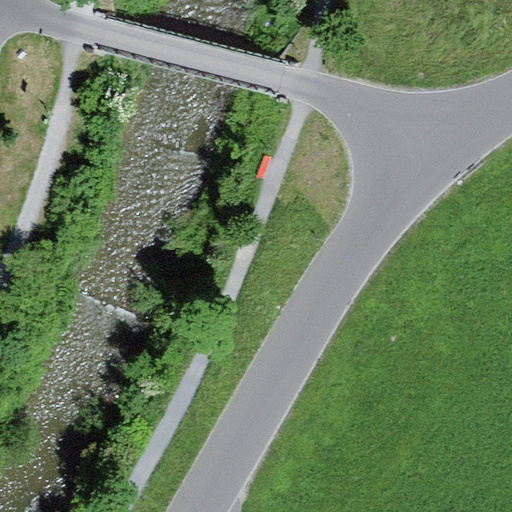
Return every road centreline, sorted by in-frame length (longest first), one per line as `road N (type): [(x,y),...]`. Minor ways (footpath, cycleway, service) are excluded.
road 1 (unclassified): [(22,0),(81,27),(308,90),(414,150)]
road 2 (residential): [(414,150),(211,499)]
